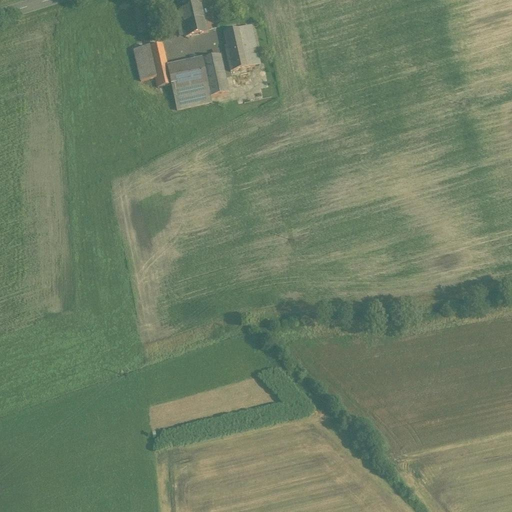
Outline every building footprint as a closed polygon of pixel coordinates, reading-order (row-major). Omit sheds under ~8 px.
[(203,0),(176,0),(185,39),(205,35),(200,9),(205,8),(203,0)] [(130,8),(124,9),(126,24),(129,41),(136,40),(134,28),(133,29),(130,8)] [(254,21),(224,27),(233,66),(263,59),(254,21)] [(164,42),(136,47),(143,78),(158,75),(161,86),(171,83),(177,107),(215,99),(214,93),(230,89),(222,50),(168,62),(164,42)] [(241,103),(242,109),(273,103),(272,98),(241,103)]
